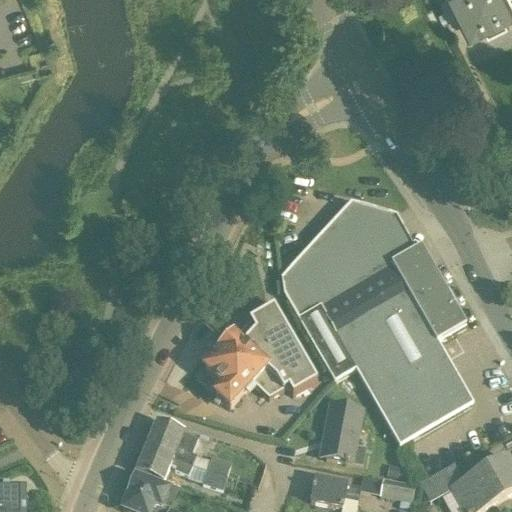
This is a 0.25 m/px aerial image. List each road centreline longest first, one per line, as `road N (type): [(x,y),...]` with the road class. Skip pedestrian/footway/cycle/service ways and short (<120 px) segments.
road 1 (tertiary): [(128,407),(267,138)]
road 2 (tertiary): [(473,257),(364,78)]
road 3 (residential): [(277,511),(277,460),(128,407)]
road 4 (residential): [(0,381),(90,492)]
